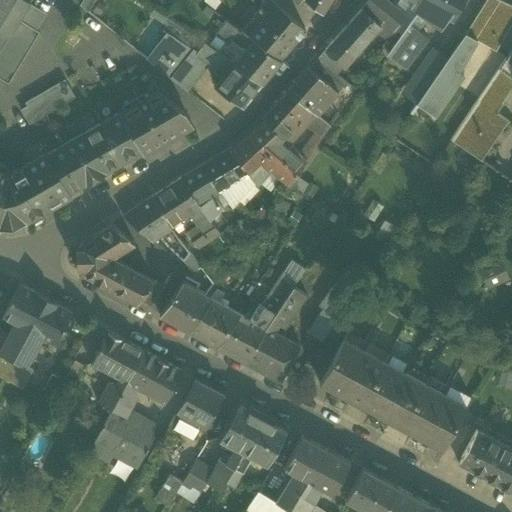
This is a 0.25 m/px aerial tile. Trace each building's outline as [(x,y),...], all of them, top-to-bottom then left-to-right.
[(18,19),(29,1),(27,0),(0,0),(0,49),(6,40),(12,29),(18,19)] [(304,29),(271,0),(265,0),(240,30),(279,59),(304,29)] [(328,0),(304,0),(321,12),(328,0)] [(406,16),(385,0),(367,0),(323,50),(343,67),(375,31),(388,41),(406,16)] [(452,20),(461,0),(415,0),(410,7),(416,12),(407,24),(417,31),(427,19),(440,29),(447,17),(452,20)] [(494,53),(511,21),(511,6),(498,0),(485,0),(463,35),(476,42),(494,53)] [(29,1),(18,19),(39,32),(50,13),(29,1)] [(39,32),(18,19),(12,29),(33,42),(39,32)] [(233,63),(260,82),(261,83),(281,60),(279,59),(240,30),(226,20),(215,35),(228,44),(231,39),(241,47),(246,47),(233,63)] [(428,39),(417,31),(407,24),(385,54),(406,69),(428,39)] [(33,42),(12,29),(6,40),(26,52),(33,42)] [(463,35),(449,55),(416,102),(435,116),(456,86),(452,82),(476,42),(463,35)] [(26,52),(6,40),(0,49),(0,50),(20,62),(26,52)] [(228,69),(214,86),(242,105),(260,82),(233,63),(204,43),(196,52),(221,70),(224,66),(228,69)] [(449,55),(432,47),(411,74),(414,76),(395,102),(409,113),(416,102),(449,55)] [(20,62),(0,50),(0,64),(14,73),(20,62)] [(315,59),(336,74),(343,67),(323,50),(315,59)] [(501,102),(511,85),(511,62),(505,58),(476,100),(496,113),(503,103),(501,102)] [(309,68),(337,92),(345,82),(336,74),(315,59),(309,68)] [(14,73),(0,64),(0,78),(8,83),(14,73)] [(288,90),(317,115),(330,125),(337,114),(326,105),(338,92),(337,92),(309,68),(308,67),(288,90)] [(64,79),(55,85),(65,103),(75,97),(64,79)] [(26,106),(20,109),(28,124),(65,103),(55,85),(24,102),(26,106)] [(157,90),(119,112),(141,150),(143,154),(192,126),(183,111),(157,90)] [(264,118),(288,142),(305,124),(321,137),(330,125),(317,115),(288,90),(263,118),(264,118)] [(476,100),(450,139),(480,160),(507,120),(496,113),(476,100)] [(435,116),(416,102),(409,113),(428,126),(435,116)] [(119,112),(99,123),(121,162),(141,150),(119,112)] [(264,118),(247,135),(267,157),(270,153),(297,173),(306,160),(288,142),(264,118)] [(99,123),(83,133),(105,171),(121,162),(99,123)] [(83,133),(62,145),(84,183),(105,171),(83,133)] [(247,135),(229,150),(247,174),(249,176),(260,164),(289,185),(297,173),(270,153),(267,157),(247,135)] [(62,145),(46,154),(68,192),(84,183),(62,145)] [(229,149),(200,166),(218,192),(247,174),(229,150),(229,149)] [(5,175),(30,218),(70,196),(68,192),(46,154),(45,153),(10,173),(5,175)] [(7,166),(0,162),(0,227),(24,222),(30,218),(5,175),(10,173),(7,166)] [(200,166),(180,178),(207,217),(209,219),(221,208),(211,196),(218,192),(200,166)] [(180,178),(150,197),(170,226),(190,213),(195,220),(198,219),(200,222),(207,217),(180,178)] [(170,226),(150,197),(123,215),(153,240),(159,235),(165,243),(183,260),(189,251),(170,226)] [(134,243),(112,224),(78,245),(78,249),(75,249),(76,268),(79,268),(79,272),(137,304),(153,280),(111,258),(134,243)] [(290,259),(282,271),(296,281),(304,269),(290,259)] [(509,280),(501,260),(478,270),(486,290),(509,280)] [(296,281),(282,271),(261,303),(275,313),(293,286),(296,281)] [(321,308),(306,330),(321,341),(358,288),(339,274),(317,306),(321,308)] [(188,331),(211,298),(182,282),(159,315),(188,331)] [(0,353),(12,360),(45,298),(19,284),(2,316),(14,322),(8,335),(2,332),(0,336),(0,342),(3,343),(0,348),(0,353)] [(265,327),(274,332),(277,325),(283,327),(285,327),(306,294),(293,286),(275,313),(265,327)] [(54,344),(71,311),(45,298),(12,360),(26,368),(42,337),(54,344)] [(238,313),(211,298),(188,331),(216,346),(238,313)] [(275,313),(261,303),(259,303),(248,318),(265,327),(275,313)] [(248,318),(238,313),(216,346),(243,360),(265,327),(248,318)] [(299,345),(274,332),(265,327),(243,360),(279,380),(299,345)] [(110,409),(143,350),(107,331),(90,363),(118,378),(109,381),(98,402),(110,409)] [(339,394),(363,350),(342,339),(318,383),(339,394)] [(181,371),(143,350),(110,409),(126,417),(136,397),(135,387),(164,403),(181,371)] [(359,405),(383,361),(363,350),(339,394),(359,405)] [(380,417),(404,372),(383,361),(359,405),(380,417)] [(511,365),(501,364),(497,388),(511,390),(511,384),(511,365)] [(401,428),(425,383),(404,372),(380,417),(401,428)] [(205,426),(223,393),(193,377),(167,426),(173,429),(174,429),(192,439),(200,424),(205,426)] [(421,439),(445,394),(425,383),(401,428),(421,439)] [(442,450),(466,405),(445,394),(421,439),(442,450)] [(233,469),(262,415),(249,408),(248,410),(237,405),(219,439),(235,447),(225,464),(233,469)] [(267,464),(285,430),(274,425),(276,422),(262,415),(233,469),(225,482),(234,488),(251,456),(267,464)] [(483,476),(501,442),(476,429),(458,463),(483,476)] [(308,480),(325,449),(301,436),(281,473),(289,477),(274,501),(288,509),(308,480)] [(511,448),(501,442),(483,476),(511,491),(511,448)] [(333,494),(349,462),(325,449),(308,480),(288,509),(286,511),(305,511),(321,488),(333,494)] [(379,511),(395,487),(361,468),(345,500),(367,511),(379,511)] [(154,497),(167,503),(179,477),(167,471),(154,497)] [(12,479),(2,497),(14,503),(23,485),(12,479)] [(430,511),(434,508),(395,487),(379,511),(430,511)]
